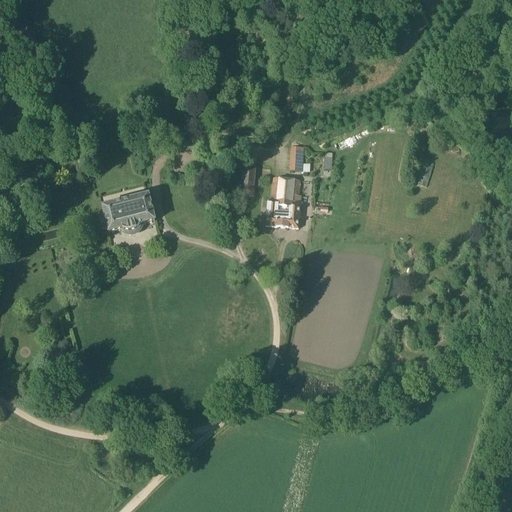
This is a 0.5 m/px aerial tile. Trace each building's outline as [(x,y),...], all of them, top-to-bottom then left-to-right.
[(198,154),(201,142),(178,136),(175,148),(198,154)] [(350,156),(364,149),(360,141),(346,149),(350,156)] [(312,159),(313,153),(303,152),(303,149),(290,149),(289,172),(302,173),(303,159),(312,159)] [(331,172),(332,155),(323,155),(323,171),(331,172)] [(431,170),(433,165),(430,165),(429,169),(422,167),(416,186),(426,188),(431,170)] [(253,197),(255,171),(239,169),(237,195),(253,197)] [(298,231),(301,198),(298,198),(299,182),(273,180),(271,202),(267,201),(266,219),(266,228),(275,229),(285,230),(288,230),(298,231)] [(134,233),(137,231),(139,230),(141,227),(154,223),(148,198),(102,210),(108,235),(122,232),(126,233),(130,234),(134,233)]
